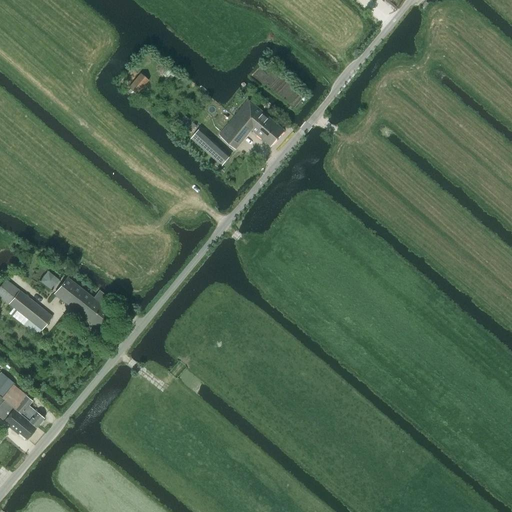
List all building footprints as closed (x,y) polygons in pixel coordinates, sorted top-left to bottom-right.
[(128,88),(136,95),(148,80),(140,73),(128,88)] [(236,149),(252,130),(251,129),(257,122),(248,115),(246,113),(253,104),(248,100),(220,135),(236,149)] [(251,129),(252,130),(264,140),(271,131),(268,129),(270,127),(266,123),(270,119),(253,104),(246,113),(248,115),(257,122),(251,129)] [(197,125),(193,122),(184,115),(177,123),(189,135),(197,125)] [(271,131),(264,140),(271,146),(284,131),(270,119),(266,123),(270,127),(268,129),(271,131)] [(191,139),(222,166),(230,156),(200,129),(191,139)] [(59,280),(48,271),(40,281),(51,291),(59,280)] [(67,278),(54,294),(101,330),(113,314),(99,303),(105,296),(99,291),(93,298),(67,278)] [(5,280),(0,286),(0,297),(28,319),(24,325),(30,330),(37,335),(52,316),(5,280)] [(0,373),(0,372),(0,395),(2,397),(13,383),(0,373)] [(36,427),(44,419),(28,406),(32,401),(25,395),(18,403),(11,397),(7,403),(36,427)] [(29,423),(29,422),(4,401),(0,405),(0,417),(13,428),(12,429),(17,434),(19,433),(26,439),(35,428),(29,423)]
